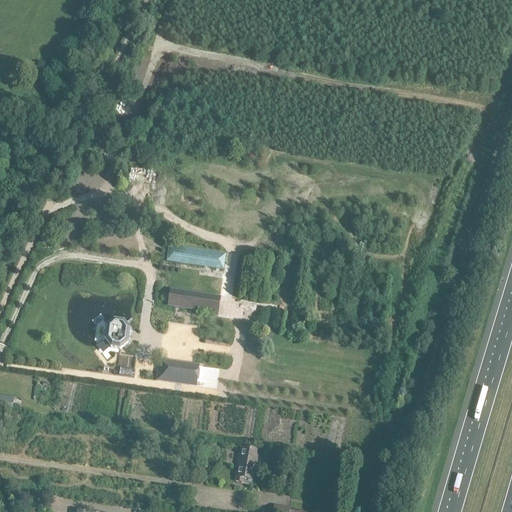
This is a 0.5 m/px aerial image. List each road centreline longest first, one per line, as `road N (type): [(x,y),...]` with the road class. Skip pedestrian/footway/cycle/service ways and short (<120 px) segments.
road 1 (track): [(412,427),(511,99)]
road 2 (track): [(0,309),(148,0)]
road 3 (track): [(177,0),(165,34),(141,63),(138,106),(126,118),(107,178),(93,188),(142,194),(171,223)]
road 4 (track): [(248,323),(8,290)]
road 5 (motorway): [(511,316),(453,511)]
